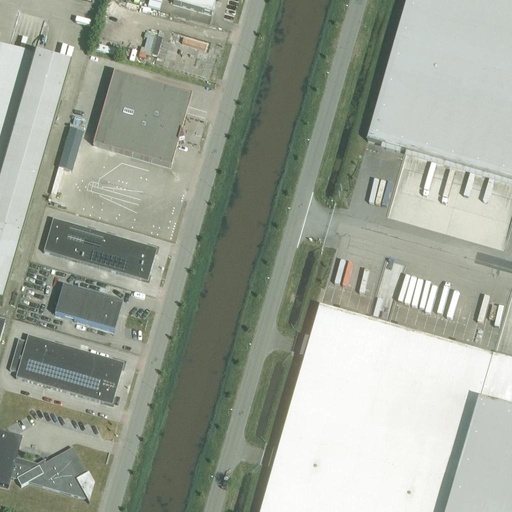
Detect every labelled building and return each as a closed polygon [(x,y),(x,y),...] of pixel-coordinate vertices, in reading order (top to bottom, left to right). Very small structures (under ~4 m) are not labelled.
[(174,0),(173,5),(212,16),(215,3),(218,2),(218,0),(174,0)] [(511,0),(408,0),(368,143),(368,144),(368,142),(511,183),(511,0)] [(157,59),(163,40),(157,39),(152,57),(157,59)] [(201,42),(201,77),(214,76),(214,45),(210,45),(210,49),(205,49),(205,42),(201,42)] [(0,48),(0,304),(4,305),(71,69),(0,48)] [(181,133),(192,96),(114,74),(93,147),(171,169),(178,144),(183,143),(181,133)] [(72,174),(83,135),(69,130),(57,169),(72,174)] [(82,188),(78,214),(91,216),(95,190),(82,188)] [(125,226),(132,199),(112,194),(105,221),(125,226)] [(172,239),(178,212),(173,211),(166,238),(172,239)] [(127,243),(88,231),(53,221),(48,238),(44,254),(118,276),(144,283),(149,280),(152,268),(156,255),(153,250),(127,243)] [(114,334),(123,305),(63,288),(55,317),(114,334)] [(275,469),(262,511),(511,511),(511,364),(321,310),(321,309),(306,358),(278,457),(275,469)] [(113,404),(118,387),(123,369),(120,364),(74,351),(28,338),(26,344),(18,342),(14,357),(10,372),(17,375),(16,380),(62,394),(108,407),(113,404)] [(0,434),(0,487),(8,490),(11,480),(17,482),(21,489),(28,485),(87,502),(89,506),(89,505),(88,502),(92,486),(88,479),(89,479),(73,450),(45,465),(39,469),(37,468),(16,462),(18,453),(19,450),(12,438),(0,434)]
